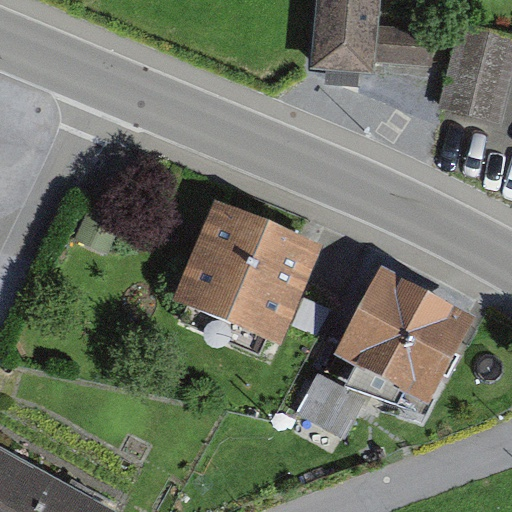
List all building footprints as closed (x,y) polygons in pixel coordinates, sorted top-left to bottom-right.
[(377,0),(322,0),(318,68),(372,72),(377,0)] [(435,37),(386,33),(384,61),(433,65),(435,37)] [(511,98),(511,42),(472,33),(452,111),(505,125),(511,98)] [(127,218),(102,206),(85,241),(111,253),(127,218)] [(314,257),(214,213),(173,307),(180,310),(177,316),(262,354),(265,347),(274,351),(284,328),(318,342),(332,309),(298,294),(314,257)] [(478,330),(379,278),(332,362),(350,373),(342,389),(430,421),(439,405),(434,402),(478,330)] [(365,409),(324,390),(306,428),(347,447),(365,409)] [(94,511),(0,457),(0,511),(94,511)]
